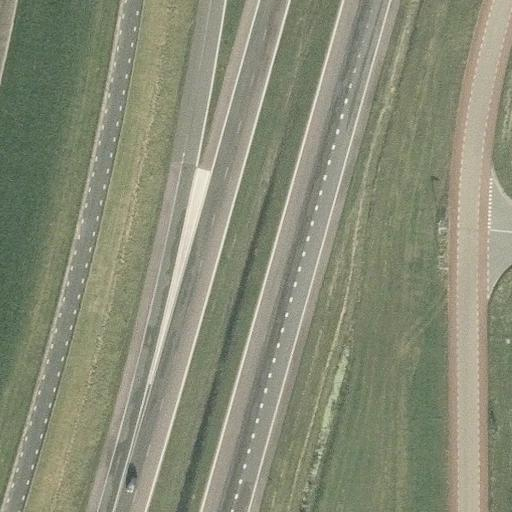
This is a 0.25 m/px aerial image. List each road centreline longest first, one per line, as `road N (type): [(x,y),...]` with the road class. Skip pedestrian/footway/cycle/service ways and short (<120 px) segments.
road 1 (motorway): [(272,0),(128,511)]
road 2 (unclassified): [(11,511),(57,359),(132,0)]
road 3 (motorway): [(219,502),(358,0)]
road 4 (motorway): [(217,0),(124,511)]
road 5 (tertiary): [(469,511),(467,227)]
road 6 (tertiary): [(467,227),(476,117),(504,0)]
